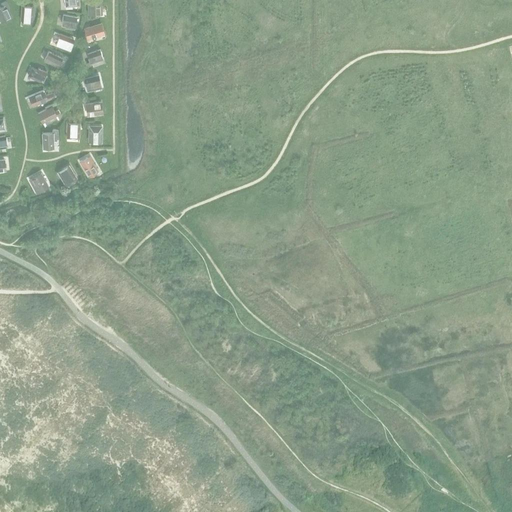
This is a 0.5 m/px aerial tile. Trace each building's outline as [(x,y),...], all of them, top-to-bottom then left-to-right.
[(1,3),(0,0),(0,15),(2,21),(11,17),(8,9),(9,8),(5,1),(1,3)] [(89,13),(100,13),(100,7),(102,7),(101,0),(90,0),(91,7),(89,7),(89,13)] [(33,15),(34,5),(22,5),(21,19),(30,20),(30,15),(33,15)] [(75,28),(77,16),(63,14),(62,23),(66,23),(65,27),(75,28)] [(102,38),(105,38),(101,23),(85,28),(87,35),(91,34),(92,36),(93,37),(95,37),(96,36),(96,34),(103,32),(105,37),(102,38)] [(74,49),(76,45),(70,42),(71,41),(58,35),(55,42),(71,50),(72,48),(74,49)] [(105,64),(106,64),(100,49),(87,53),(90,61),(86,62),(88,66),(91,65),(91,63),(103,58),(105,64)] [(58,66),(62,57),(49,50),(44,59),(58,66)] [(37,69),(32,67),(28,75),(40,81),(42,77),(44,78),(47,71),(38,67),(37,69)] [(85,77),(88,90),(101,87),(99,74),(85,77)] [(46,94),(44,89),(29,95),(32,102),(45,97),(46,100),(55,96),(53,91),(46,94)] [(101,115),(103,114),(101,101),(86,103),(88,114),(96,113),(96,111),(102,110),(102,114),(101,114),(101,115)] [(43,122),(57,114),(53,107),(39,114),(43,122)] [(79,137),(80,122),(68,122),(67,137),(79,137)] [(89,146),(89,140),(98,140),(98,130),(102,131),(102,126),(89,125),(89,146),(91,146),(89,146)] [(54,147),(53,134),(57,134),(57,129),(53,129),(53,132),(42,133),(43,141),(45,141),(46,147),(54,147)] [(93,166),(87,157),(80,161),(88,176),(98,170),(95,164),(93,166)] [(65,183),(76,177),(69,164),(58,171),(65,183)] [(29,179),(32,177),(40,190),(48,185),(41,172),(29,178),(29,179)]
